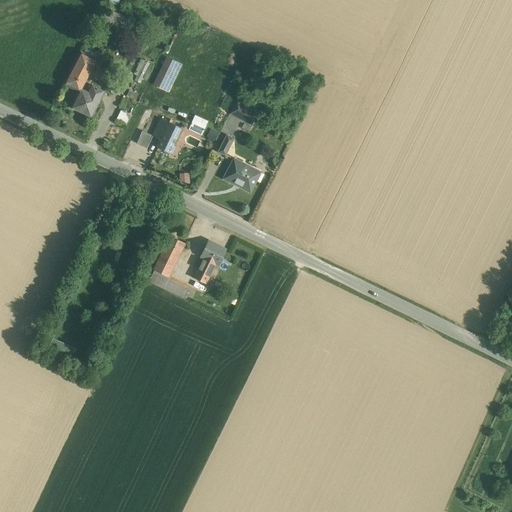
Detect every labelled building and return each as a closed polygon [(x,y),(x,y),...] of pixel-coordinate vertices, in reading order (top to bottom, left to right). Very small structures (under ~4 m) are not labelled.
[(114,12),(110,21),(130,30),(134,21),(114,12)] [(80,51),(64,84),(78,91),(80,88),(95,58),(81,51),(80,51)] [(166,67),(176,72),(181,63),(170,58),(166,67)] [(146,80),(154,65),(141,59),(134,74),(136,75),(134,80),(140,83),(142,78),(146,80)] [(156,85),(166,67),(163,65),(154,84),(156,85)] [(166,67),(156,85),(167,90),(176,72),(166,67)] [(92,84),(89,90),(97,93),(96,96),(101,98),(105,90),(92,84)] [(80,88),(78,91),(70,107),(92,117),(101,98),(96,96),(97,93),(89,90),(88,92),(80,88)] [(237,100),(230,113),(237,116),(244,103),(237,100)] [(259,112),(244,103),(237,116),(252,125),(259,112)] [(131,115),(121,110),(115,121),(125,127),(131,115)] [(208,122),(195,116),(189,129),(202,135),(208,122)] [(183,129),(159,119),(153,135),(159,138),(155,147),(172,154),(183,129)] [(251,127),(244,123),(241,128),(248,132),(251,127)] [(215,140),(220,131),(211,127),(207,136),(215,140)] [(153,135),(142,131),(137,143),(147,148),(153,135)] [(233,138),(227,135),(218,151),(225,155),(233,138)] [(264,174),(234,158),(223,178),(250,192),(256,180),(260,182),(264,174)] [(180,184),(189,182),(187,171),(178,173),(180,184)] [(170,236),(149,280),(162,287),(168,276),(184,242),(170,236)] [(208,241),(201,255),(203,257),(193,277),(206,283),(216,263),(218,264),(226,249),(208,241)] [(190,287),(168,276),(162,287),(185,298),(190,287)] [(223,284),(216,280),(213,286),(221,289),(223,284)] [(53,339),(49,349),(70,359),(75,348),(53,339)]
